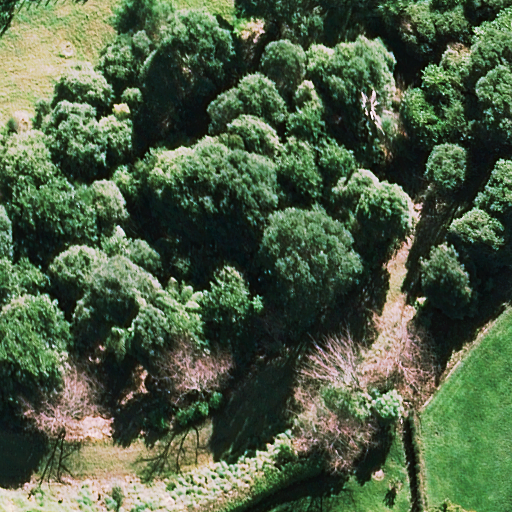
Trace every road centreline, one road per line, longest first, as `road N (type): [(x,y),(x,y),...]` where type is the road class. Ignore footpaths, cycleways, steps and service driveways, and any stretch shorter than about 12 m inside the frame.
road 1 (track): [(0,454),(141,449),(208,430),(275,390),(511,185)]
road 2 (track): [(263,0),(0,104)]
